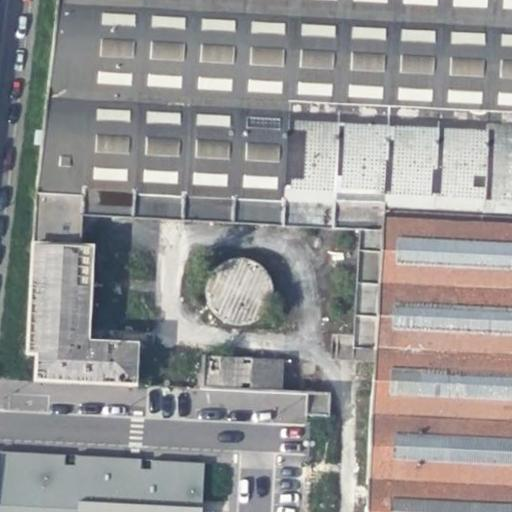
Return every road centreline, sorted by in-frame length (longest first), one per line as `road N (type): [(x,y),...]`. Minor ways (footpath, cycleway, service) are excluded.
road 1 (residential): [(291,439),(0,424)]
road 2 (residential): [(16,0),(0,140)]
